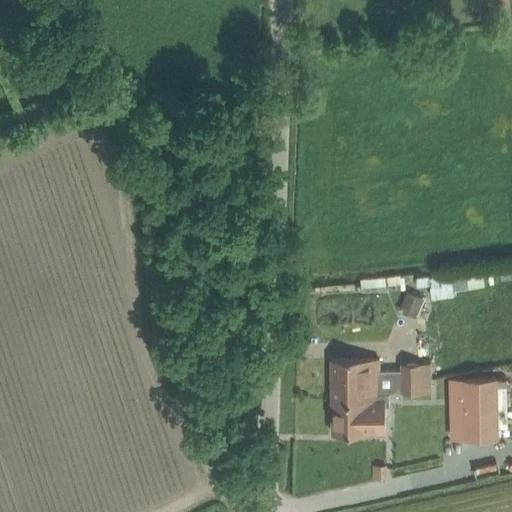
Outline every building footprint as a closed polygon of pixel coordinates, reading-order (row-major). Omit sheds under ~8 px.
[(456,294),(455,284),(485,283),(485,272),(431,274),(432,295),(456,294)] [(401,307),(418,313),(425,295),(408,289),(401,307)] [(386,398),(366,398),(366,391),(399,390),(399,371),(379,371),(379,358),(332,359),(333,433),(366,432),(386,431),(386,398)] [(399,390),(422,391),(422,380),(431,380),(430,361),(399,361),(399,371),(399,390)] [(473,385),(474,445),(506,445),(505,385),(473,385)] [(386,464),(375,464),(375,478),(386,478),(386,464)]
